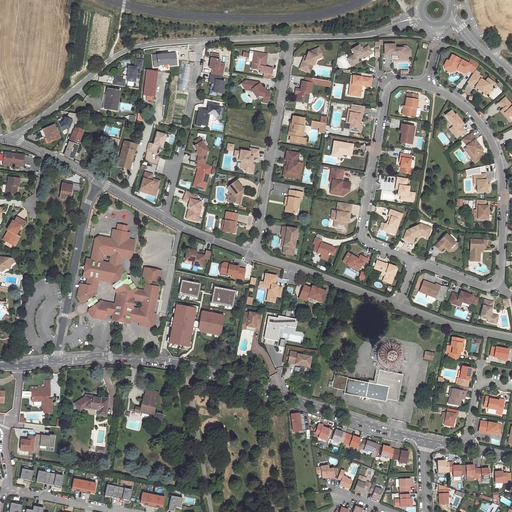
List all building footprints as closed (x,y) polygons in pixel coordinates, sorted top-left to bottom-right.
[(360,58),(362,57),(362,58),(365,56),(365,58),(372,53),(368,47),(362,51),(359,46),(352,50),(355,55),(348,59),(352,66),(359,62),(358,61),(360,59),(360,58)] [(392,56),(399,55),(399,59),(406,59),(408,56),(408,52),(405,49),(403,49),(395,49),(395,46),(385,46),(385,56),(392,56)] [(392,61),(406,61),(410,57),(410,51),(405,47),(403,47),(403,49),(405,49),(408,52),(408,56),(406,59),(399,59),(399,55),(392,56),(392,61)] [(316,60),(317,57),(318,56),(321,55),(319,49),(308,53),(306,57),(305,62),(303,61),(302,61),(299,69),(309,74),(312,66),(313,66),(316,60)] [(176,52),(152,55),(154,67),(177,65),(176,52)] [(266,54),(255,52),(255,57),(253,57),(251,69),(260,70),(259,73),(264,73),(263,78),(271,79),(273,68),(265,67),(266,61),(265,61),(266,54)] [(220,55),(212,54),(209,69),(213,70),(212,75),(221,76),(223,77),(225,67),(219,66),(220,60),(219,60),(220,55)] [(471,65),(452,55),(448,62),(446,65),(447,68),(450,70),(454,69),(454,67),(456,68),(457,69),(458,71),(464,74),(467,74),(471,65)] [(113,85),(124,87),(125,79),(127,79),(127,81),(135,82),(137,69),(142,69),(143,61),(135,60),(134,68),(128,67),(127,76),(123,76),(123,78),(114,77),(113,85)] [(446,65),(448,62),(446,61),(444,66),(445,70),(450,73),(455,72),(456,68),(454,67),(454,69),(450,70),(447,68),(446,65)] [(188,91),(192,66),(182,64),(178,90),(188,91)] [(147,70),(144,95),(155,97),(158,71),(147,70)] [(482,78),(478,75),(479,73),(475,71),(467,83),(471,85),(472,84),(476,87),(476,86),(479,88),(478,90),(483,93),(486,89),(490,91),(495,84),(487,79),(485,83),(480,80),(482,78)] [(212,75),(211,75),(209,83),(211,84),(209,95),(216,97),(217,95),(222,96),(224,82),(220,82),(221,76),(212,75)] [(353,85),(351,96),(361,97),(362,90),(360,90),(361,86),(371,87),(372,79),(352,76),(351,85),(353,85)] [(252,91),(257,98),(259,96),(264,97),(264,99),(263,102),(268,103),(270,90),(265,90),(266,88),(263,87),(260,83),(258,84),(254,84),(253,81),(246,80),(242,84),(246,90),(247,88),(252,89),(252,91)] [(302,82),(300,92),(299,92),(299,94),(297,94),(296,102),(305,104),(307,93),(309,94),(310,94),(312,84),(302,82)] [(108,90),(104,109),(117,111),(120,91),(108,90)] [(407,94),(405,107),(403,115),(415,117),(416,110),(415,110),(415,108),(416,109),(417,100),(417,96),(407,94)] [(511,106),(505,98),(499,103),(503,109),(506,112),(504,113),(508,117),(510,116),(511,118),(511,106)] [(363,107),(352,105),(351,110),(349,109),(347,118),(349,118),(348,123),(350,123),(352,123),(351,130),(363,132),(364,125),(360,124),(358,124),(359,121),(361,122),(363,107)] [(220,108),(209,106),(208,112),(200,110),(197,126),(201,126),(202,121),(208,123),(209,114),(214,115),(218,120),(221,118),(222,115),(221,115),(222,112),(219,111),(220,108)] [(506,112),(503,109),(500,112),(510,123),(511,121),(511,118),(510,116),(508,117),(504,113),(506,112)] [(451,111),(445,115),(453,127),(456,130),(452,132),(456,137),(465,131),(461,126),(463,124),(456,114),(454,115),(451,111)] [(128,121),(135,122),(137,113),(130,112),(128,121)] [(294,125),(293,130),(291,130),(290,136),(289,142),(304,145),(305,139),(301,138),(302,132),(301,131),(302,127),(303,119),(292,117),(290,125),(294,125)] [(60,123),(56,124),(60,133),(67,129),(71,121),(62,118),(60,123)] [(326,124),(312,122),(311,127),(320,129),(319,133),(325,134),(325,133),(326,124)] [(43,130),(46,138),(48,143),(60,138),(54,125),(43,130)] [(411,144),(414,127),(404,125),(403,133),(401,133),(400,142),(411,144)] [(65,154),(64,156),(72,159),(74,155),(78,146),(82,134),(81,134),(83,130),(75,127),(67,149),(65,154)] [(166,135),(157,133),(154,144),(149,143),(147,150),(156,153),(158,146),(162,147),(166,135)] [(467,147),(474,157),(476,156),(479,160),(484,156),(481,151),(482,151),(475,140),(476,140),(471,133),(462,140),(467,147)] [(131,162),(134,151),(135,151),(137,145),(124,141),(117,166),(126,169),(128,161),(131,162)] [(342,154),(344,153),(351,154),(353,145),(334,141),(332,156),(342,158),(342,155),(342,154)] [(199,164),(205,166),(208,157),(207,154),(209,153),(204,143),(198,146),(196,147),(199,153),(200,157),(199,157),(198,164),(199,164)] [(479,160),(476,156),(474,157),(467,147),(464,149),(474,163),(479,160)] [(239,160),(241,163),(243,163),(242,168),(244,172),(252,174),(253,166),(251,163),(252,157),(257,158),(259,151),(250,149),(249,152),(240,150),(240,152),(235,151),(234,156),(239,157),(239,160)] [(288,160),(287,166),(284,166),(283,175),(294,177),(295,172),(297,173),(299,162),(297,162),(298,153),(287,151),(285,160),(288,160)] [(22,166),(23,155),(4,152),(3,163),(10,164),(22,166)] [(401,163),(400,167),(402,167),(401,172),(411,174),(412,169),(409,168),(411,155),(400,154),(399,162),(401,163)] [(145,169),(154,172),(156,166),(147,163),(145,169)] [(205,166),(199,164),(197,169),(200,170),(198,178),(197,177),(194,188),(205,191),(212,168),(205,166)] [(153,175),(145,172),(139,191),(155,196),(160,181),(152,179),(153,175)] [(331,190),(338,192),(338,195),(343,196),(347,193),(347,188),(349,188),(350,183),(340,181),(341,175),(331,173),(329,181),(332,182),(331,190)] [(477,184),(477,192),(487,192),(487,188),(487,184),(486,180),(485,180),(485,174),(473,174),(473,181),(475,181),(475,184),(477,184)] [(18,187),(19,179),(9,177),(7,185),(6,185),(5,193),(15,194),(16,186),(17,186),(18,187)] [(399,186),(398,191),(397,195),(401,196),(404,197),(403,200),(413,202),(414,194),(408,192),(409,187),(406,187),(407,179),(397,177),(396,185),(399,186)] [(232,194),(230,203),(236,204),(240,205),(241,196),(239,196),(240,192),(241,191),(242,189),(241,188),(236,181),(227,188),(232,194)] [(62,183),(60,198),(69,200),(71,190),(79,191),(80,184),(73,183),(72,185),(62,183)] [(298,204),(299,199),(301,199),(302,192),(289,190),(288,197),(286,206),(285,206),(284,211),(294,213),(295,207),(296,208),(297,204),(298,204)] [(198,196),(186,191),(183,201),(189,204),(185,218),(197,222),(201,208),(200,208),(201,203),(196,201),(198,196)] [(478,210),(478,219),(488,219),(488,215),(488,211),(488,206),(485,206),(485,200),(477,200),(476,210),(478,210)] [(347,223),(348,219),(349,219),(350,214),(348,214),(350,204),(340,203),(338,212),(336,211),(333,211),(331,220),(335,220),(339,221),(338,228),(346,230),(347,223)] [(390,219),(389,222),(387,222),(387,224),(385,224),(383,230),(395,234),(402,214),(391,210),(388,216),(389,216),(389,219),(390,219)] [(227,211),(225,220),(223,231),(233,232),(235,221),(236,222),(237,213),(227,211)] [(12,221),(7,230),(8,231),(3,240),(12,245),(17,235),(16,235),(20,227),(22,228),(25,223),(16,218),(14,222),(12,221)] [(420,224),(406,231),(403,239),(413,243),(415,238),(421,235),(425,237),(429,227),(420,224)] [(285,239),(284,246),(283,253),(293,255),(297,230),(283,227),(281,235),(283,235),(288,236),(287,239),(285,239)] [(137,289),(129,279),(128,280),(126,277),(127,275),(120,265),(115,268),(113,264),(116,261),(119,249),(132,252),(135,240),(128,239),(129,232),(116,230),(114,239),(111,239),(98,236),(94,239),(90,260),(87,259),(83,277),(87,278),(86,285),(84,284),(83,292),(78,291),(77,296),(92,293),(96,274),(99,275),(98,279),(106,280),(105,281),(109,282),(117,293),(116,297),(117,297),(116,304),(102,302),(101,301),(96,304),(91,307),(89,309),(88,312),(91,318),(101,319),(101,318),(105,318),(106,314),(112,315),(111,319),(130,323),(131,321),(140,323),(142,313),(144,311),(145,312),(145,310),(154,312),(159,287),(145,284),(144,291),(137,289)] [(446,234),(435,246),(440,251),(443,248),(445,246),(449,250),(452,250),(455,247),(455,243),(446,234)] [(317,253),(321,255),(320,258),(327,260),(328,255),(329,255),(329,254),(329,253),(329,252),(331,252),(333,248),(325,245),(325,246),(322,245),(322,244),(322,240),(315,238),(314,244),(315,244),(314,249),(318,250),(317,253)] [(477,262),(477,248),(481,248),(484,249),(485,241),(470,240),(469,261),(477,262)] [(455,247),(452,250),(449,250),(445,246),(443,248),(447,252),(453,251),(457,247),(457,243),(455,243),(455,247)] [(119,249),(116,261),(113,264),(115,268),(120,265),(121,258),(131,259),(132,252),(119,249)] [(210,260),(211,252),(206,251),(205,256),(199,255),(199,257),(195,256),(196,254),(196,251),(187,250),(185,260),(194,262),(193,266),(198,267),(198,265),(203,266),(205,259),(210,260)] [(359,259),(356,258),(355,259),(354,258),(354,257),(348,253),(344,260),(348,262),(347,263),(349,264),(348,265),(353,269),(354,267),(355,266),(360,268),(362,265),(363,266),(367,259),(361,256),(359,259)] [(0,271),(1,272),(6,268),(10,268),(10,265),(14,262),(12,259),(0,256),(0,271)] [(373,269),(385,273),(387,274),(385,277),(384,277),(382,281),(390,284),(397,268),(386,264),(385,265),(376,262),(373,269)] [(244,279),(246,269),(238,268),(239,267),(234,266),(229,265),(229,264),(224,263),(222,264),(221,270),(228,272),(227,274),(232,275),(231,277),(244,279)] [(80,302),(85,302),(87,301),(92,298),(96,294),(95,293),(98,279),(99,275),(96,274),(92,293),(77,296),(80,302)] [(261,287),(269,288),(267,298),(275,300),(276,295),(280,296),(281,288),(274,286),(276,276),(265,274),(264,282),(262,282),(261,287)] [(201,283),(182,279),(179,293),(198,297),(201,283)] [(420,292),(436,298),(440,286),(436,285),(435,285),(424,281),(420,292)] [(235,290),(215,286),(211,303),(232,307),(235,290)] [(304,286),(300,295),(308,298),(308,297),(322,303),(326,292),(312,286),(311,288),(304,286)] [(457,303),(461,304),(462,302),(470,305),(473,296),(468,294),(465,293),(461,292),(459,295),(453,293),(449,302),(456,305),(457,303)] [(91,307),(96,304),(95,303),(97,301),(95,297),(92,298),(87,301),(88,301),(86,303),(89,307),(90,306),(91,307)] [(493,302),(485,300),(480,318),(488,320),(488,322),(492,323),(494,316),(492,315),(490,314),(491,312),(493,302)] [(196,308),(177,304),(170,341),(189,345),(192,327),(197,328),(200,332),(218,336),(222,317),(201,313),(199,321),(194,320),(196,308)] [(139,326),(149,328),(154,324),(156,313),(153,313),(154,312),(145,310),(145,312),(144,311),(142,313),(140,323),(139,326)] [(249,313),(244,313),(241,328),(246,329),(247,326),(254,328),(254,331),(258,331),(261,315),(249,313)] [(269,317),(265,338),(276,341),(277,341),(280,327),(283,328),(284,326),(295,328),(296,320),(278,317),(278,319),(269,317)] [(449,353),(448,358),(457,360),(458,355),(459,355),(461,344),(462,344),(463,340),(452,338),(451,346),(447,346),(446,353),(449,353)] [(199,344),(202,349),(210,345),(208,340),(199,344)] [(499,358),(506,360),(508,350),(496,348),(492,347),(490,356),(493,357),(499,358)] [(309,367),(311,357),(298,354),(298,353),(290,352),(288,363),(301,365),(301,364),(304,365),(303,366),(309,367)] [(425,352),(423,358),(433,360),(434,354),(425,352)] [(376,362),(378,363),(379,363),(381,363),(382,362),(383,361),(384,359),(384,357),(383,356),(382,355),(381,354),(380,354),(379,354),(377,354),(376,355),(375,355),(375,357),(375,358),(375,360),(376,362)] [(379,363),(378,363),(374,382),(369,381),(368,383),(348,379),(348,378),(334,375),(331,388),(344,391),(344,394),(386,402),(386,399),(397,401),(402,375),(378,370),(379,363)] [(468,380),(469,380),(471,369),(462,367),(459,379),(460,379),(459,385),(460,385),(466,387),(468,380)] [(465,397),(466,392),(467,392),(468,387),(466,387),(460,385),(459,390),(452,389),(451,397),(450,396),(448,403),(459,406),(461,399),(462,396),(465,397)] [(32,396),(32,401),(42,401),(42,409),(44,409),(50,409),(51,409),(51,399),(49,399),(47,399),(47,396),(49,396),(49,387),(43,388),(38,388),(37,387),(30,387),(29,387),(29,391),(22,392),(22,396),(32,396)] [(152,416),(158,392),(150,390),(150,391),(146,390),(144,397),(141,408),(136,407),(134,412),(140,414),(140,412),(152,416)] [(100,398),(94,397),(94,396),(86,395),(84,408),(98,410),(98,415),(106,416),(108,398),(100,397),(100,398)] [(496,400),(490,399),(490,397),(486,397),(484,407),(487,408),(496,410),(496,414),(501,415),(504,401),(499,399),(499,401),(496,400)] [(454,423),(454,418),(455,414),(457,415),(458,410),(447,408),(446,413),(445,418),(444,425),(450,426),(451,422),(454,423)] [(159,423),(162,414),(154,412),(151,420),(159,423)] [(304,430),(303,412),(289,413),(290,431),(304,430)] [(498,424),(480,421),(478,432),(486,434),(487,432),(491,433),(496,434),(496,431),(500,432),(501,428),(497,427),(498,424)] [(325,440),(329,429),(322,426),(322,425),(318,423),(315,433),(319,434),(318,437),(325,440)] [(334,429),(331,440),(338,442),(339,441),(342,442),(345,433),(334,429)] [(35,434),(35,437),(34,452),(33,455),(38,455),(39,449),(46,450),(46,447),(52,447),(54,435),(49,435),(49,436),(35,434)] [(348,434),(345,443),(349,445),(349,446),(356,448),(358,441),(359,438),(348,434)] [(34,452),(35,437),(28,436),(27,440),(21,439),(19,450),(34,452)] [(379,445),(376,444),(363,439),(362,442),(360,449),(363,450),(363,449),(372,452),(370,456),(375,458),(379,445)] [(382,445),(380,456),(391,458),(393,449),(390,448),(390,447),(382,445)] [(408,452),(396,450),(394,459),(398,460),(398,462),(406,464),(408,452)] [(437,472),(449,472),(448,462),(445,462),(445,460),(437,461),(437,472)] [(460,465),(452,466),(452,462),(448,462),(449,472),(452,472),(452,476),(460,476),(460,465)] [(334,478),(332,468),(328,469),(328,465),(320,467),(322,478),(329,477),(330,478),(334,478)] [(466,470),(466,476),(474,476),(474,478),(477,478),(477,469),(473,469),(473,465),(465,465),(466,470)] [(33,471),(22,468),(20,478),(24,479),(24,481),(31,482),(33,471)] [(481,479),(489,479),(488,468),(477,469),(477,478),(481,478),(481,479)] [(340,480),(339,485),(348,488),(351,480),(342,477),(344,471),(340,470),(337,479),(340,480)] [(51,473),(38,471),(36,483),(42,484),(42,483),(48,484),(51,473)] [(502,483),(506,482),(506,480),(506,473),(502,473),(502,471),(494,472),(495,487),(502,487),(502,483)] [(63,476),(51,473),(48,484),(55,485),(54,487),(60,488),(63,476)] [(85,481),(74,479),(72,489),(76,489),(75,491),(82,492),(85,481)] [(398,479),(399,491),(409,491),(409,486),(410,486),(410,479),(398,479)] [(357,480),(353,490),(361,493),(362,490),(365,491),(369,482),(365,481),(364,483),(357,480)] [(96,483),(85,481),(82,492),(89,494),(90,492),(94,493),(96,483)] [(372,484),(369,492),(372,494),(371,497),(378,500),(382,490),(375,487),(376,485),(372,484)] [(119,487),(107,485),(104,497),(110,498),(111,496),(117,498),(119,487)] [(132,490),(119,487),(117,498),(123,499),(123,501),(129,502),(132,490)] [(447,503),(447,494),(448,494),(448,490),(438,490),(438,504),(447,503)] [(153,494),(142,492),(140,502),(144,503),(144,505),(151,506),(153,494)] [(164,497),(153,494),(151,506),(158,508),(158,506),(162,507),(164,497)] [(399,495),(399,506),(411,506),(411,498),(409,498),(409,494),(399,495)] [(182,498),(171,496),(168,510),(173,511),(174,506),(180,508),(182,498)] [(20,511),(22,503),(19,502),(18,504),(11,503),(9,511),(20,511)]
